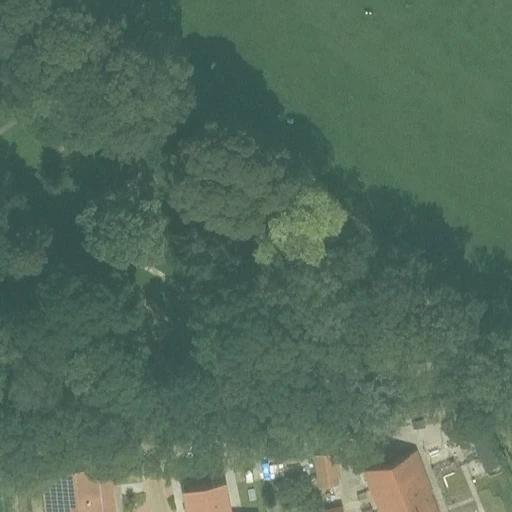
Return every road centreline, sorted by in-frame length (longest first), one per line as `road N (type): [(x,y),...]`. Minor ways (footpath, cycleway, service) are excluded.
road 1 (track): [(511,341),(76,0)]
road 2 (track): [(150,397),(414,369)]
road 3 (unclassified): [(0,415),(150,397)]
